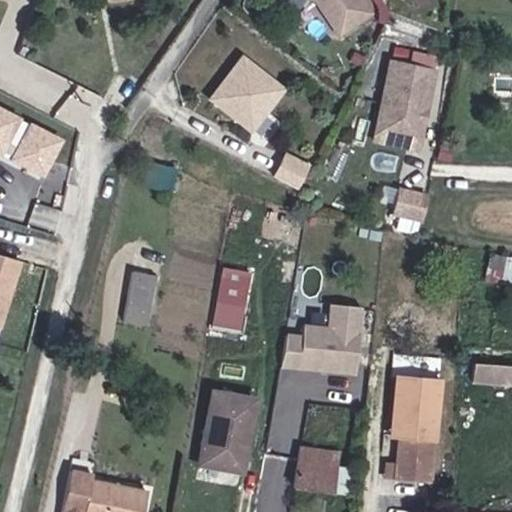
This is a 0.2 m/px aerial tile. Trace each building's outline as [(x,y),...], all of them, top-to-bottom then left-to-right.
[(315,0),(320,3),(339,35),(374,14),(365,0),(315,0)] [(262,128),(294,86),(253,54),(220,95),(262,128)] [(416,125),(417,119),(421,115),(428,77),(384,69),(374,127),(385,143),(415,148),(419,130),(416,125)] [(22,143),(34,120),(0,102),(0,142),(1,143),(0,145),(0,146),(15,155),(17,152),(28,158),(26,160),(57,177),(75,142),(45,126),(33,149),(22,143)] [(300,186),(313,161),(288,149),(275,174),(300,186)] [(431,195),(399,187),(392,215),(424,223),(431,195)] [(36,201),(32,220),(52,224),(56,206),(36,201)] [(511,252),(491,249),(486,276),(511,279),(511,252)] [(23,261),(0,254),(0,326),(4,328),(23,261)] [(153,261),(132,256),(121,308),(143,313),(153,261)] [(219,293),(212,323),(242,329),(248,299),(219,293)] [(361,342),(363,307),(329,304),(327,325),(305,324),(304,336),(287,334),(283,372),(357,380),(360,352),(361,342)] [(511,365),(473,362),(471,382),(511,385),(511,365)] [(385,463),(384,478),(431,483),(442,379),(396,374),(389,441),(398,442),(395,464),(385,463)] [(253,396),(212,390),(199,462),(241,470),(253,396)] [(300,450),(297,490),(338,493),(341,453),(300,450)] [(141,511),(147,488),(89,477),(91,470),(69,466),(58,511),(141,511)]
